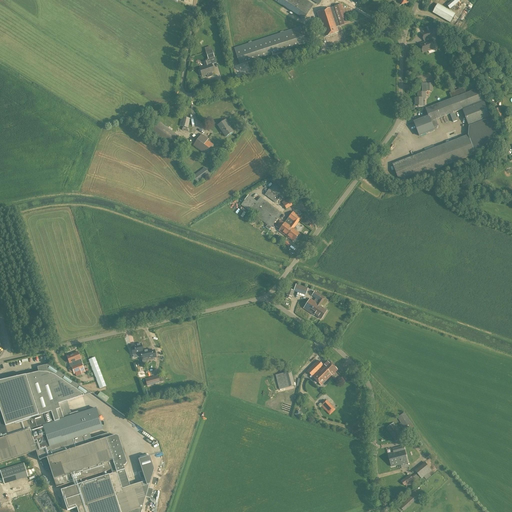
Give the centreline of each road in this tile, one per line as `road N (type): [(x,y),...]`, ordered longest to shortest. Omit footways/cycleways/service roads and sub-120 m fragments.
road 1 (unclassified): [(270,296),(397,122),(404,37)]
road 2 (unclassified): [(0,360),(270,296)]
road 3 (unclassified): [(383,511),(368,384),(339,349),(270,296)]
road 4 (unclassified): [(404,37),(378,33),(187,95)]
